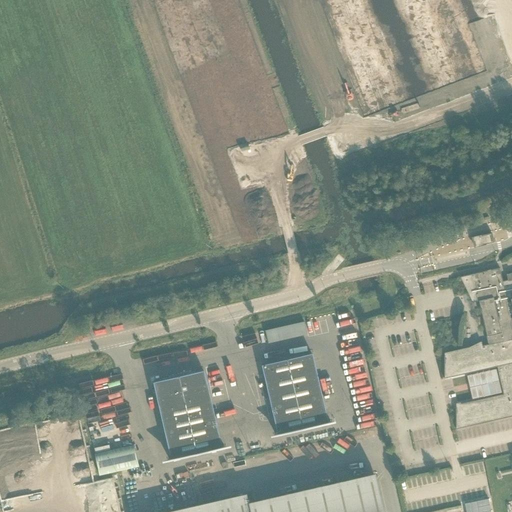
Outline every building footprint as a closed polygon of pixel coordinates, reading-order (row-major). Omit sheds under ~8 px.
[(428,0),(371,0),(352,7),(378,77),(447,51),(428,0)] [(474,237),(476,246),(494,242),(492,233),(474,237)] [(460,277),(462,277),(470,294),(477,293),(489,344),(446,354),(446,377),(444,378),(499,366),(506,394),(458,406),(458,429),(457,429),(457,430),(511,416),(511,279),(503,281),(500,268),(460,277)] [(328,422),(312,352),(261,364),(277,433),(328,422)] [(154,380),(158,394),(172,457),(168,458),(169,459),(224,446),(224,445),(220,446),(206,383),(203,369),(154,380)] [(99,475),(139,466),(134,445),(95,454),(99,475)] [(247,494),(169,511),(384,511),(376,475),(249,504),(247,494)]
